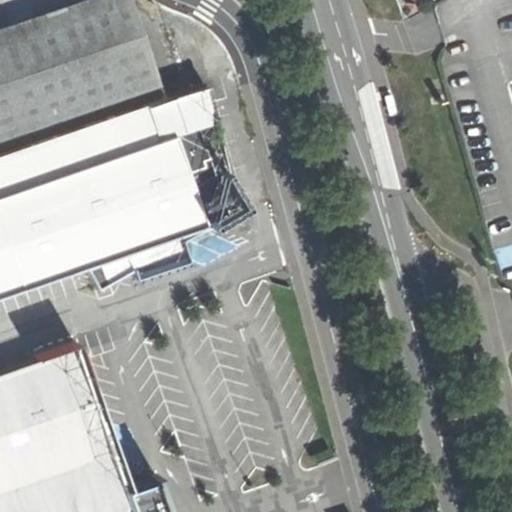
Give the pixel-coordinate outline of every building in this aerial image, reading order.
[(42,0),(0,15),(0,35),(99,0),(42,0)] [(99,0),(0,35),(0,131),(153,76),(126,0),(99,0)] [(354,43),(351,44),(357,64),(365,62),(360,47),(358,41),(354,43)] [(0,153),(0,292),(84,264),(96,287),(109,278),(129,269),(132,274),(137,273),(140,268),(155,263),(175,256),(180,259),(185,258),(179,239),(198,228),(240,213),(225,171),(206,83),(0,153)] [(0,511),(161,511),(158,502),(165,499),(153,467),(148,468),(147,474),(125,481),(74,335),(32,350),(32,355),(0,366),(0,511)]
